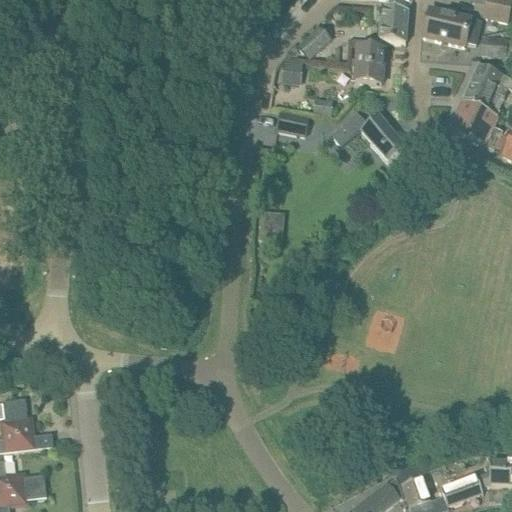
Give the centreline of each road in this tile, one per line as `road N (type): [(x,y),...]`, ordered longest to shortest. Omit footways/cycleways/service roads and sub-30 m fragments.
road 1 (unclassified): [(220,384),(237,141),(260,75),(333,0)]
road 2 (unclassified): [(51,352),(63,138),(50,0)]
road 3 (residential): [(511,173),(439,137),(412,109),(418,0)]
road 4 (residential): [(100,511),(82,355)]
road 5 (unclassified): [(299,511),(220,384)]
road 6 (unclassified): [(82,355),(178,366),(220,384)]
